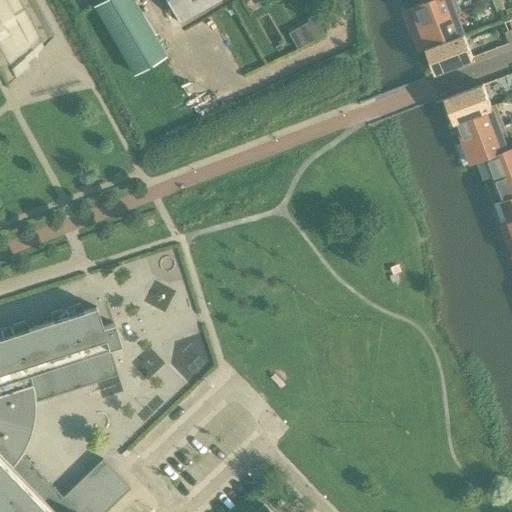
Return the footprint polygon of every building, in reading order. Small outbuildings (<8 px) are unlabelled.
[(139,76),(168,58),(132,0),(111,0),(98,8),(139,76)] [(218,0),(168,0),(181,22),(218,0)] [(429,0),(413,6),(421,28),(462,12),(456,0),(429,0)] [(501,0),(493,0),(497,12),(505,9),(501,0)] [(428,49),(428,50),(465,36),(457,15),(462,13),(462,12),(421,28),(429,48),(428,49)] [(315,19),(288,34),(297,50),(324,35),(315,19)] [(465,36),(428,50),(436,71),(473,57),(465,36)] [(511,79),(510,74),(494,80),(498,91),(511,86),(511,79)] [(484,84),(446,98),(455,120),(473,113),(496,104),(492,105),(484,84)] [(456,120),(464,142),(505,126),(496,104),(473,113),(455,120),(455,121),(456,120)] [(473,163),(487,158),(511,148),(511,145),(505,126),(464,142),(473,163)] [(511,148),(487,158),(495,178),(511,171),(511,148)] [(511,171),(495,178),(503,200),(511,196),(511,171)] [(511,196),(503,200),(511,221),(511,220),(511,196)] [(102,458),(63,496),(22,454),(26,447),(29,439),(32,432),(34,424),(35,416),(35,409),(35,401),(118,375),(109,348),(120,344),(114,322),(102,326),(96,306),(83,310),(81,302),(49,313),(52,320),(28,328),(26,320),(0,328),(0,511),(104,511),(130,487),(102,458)]
